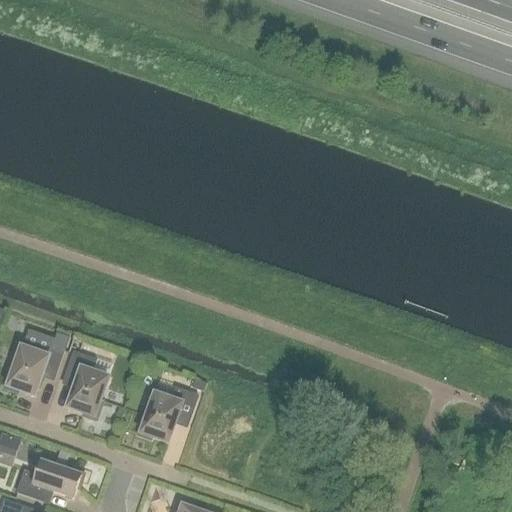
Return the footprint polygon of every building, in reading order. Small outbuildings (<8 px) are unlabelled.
[(27,333),(21,350),(48,359),(53,347),(65,351),(68,341),(56,337),(54,343),(27,333)] [(4,391),(18,396),(19,393),(35,398),(44,372),(56,376),(65,351),(53,347),(48,359),(21,350),(14,372),(11,371),(4,391)] [(97,423),(104,404),(101,403),(109,380),(91,374),(95,362),(74,355),(65,380),(77,384),(68,410),(84,416),(83,419),(97,423)] [(195,382),(192,391),(204,395),(207,386),(195,382)] [(189,423),(198,398),(176,390),(172,403),(155,397),(147,419),(144,418),(137,438),(151,442),(152,439),(168,445),(178,419),(189,423)] [(2,436),(0,442),(0,454),(12,458),(18,441),(2,436)] [(17,495),(42,504),(47,492),(74,501),(77,491),(80,492),(85,476),(68,470),(67,473),(41,464),(37,477),(25,473),(17,495)] [(32,511),(13,505),(5,502),(1,511),(32,511)]
